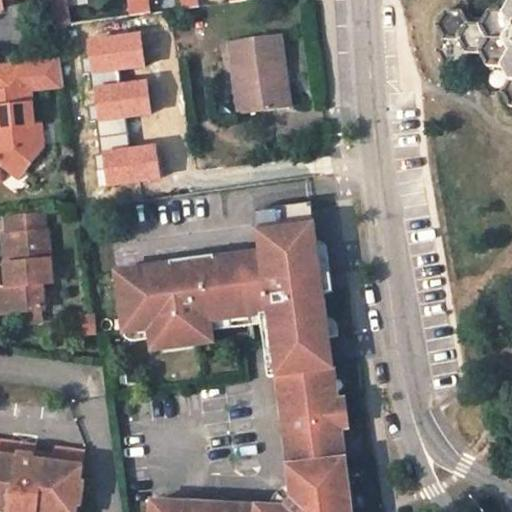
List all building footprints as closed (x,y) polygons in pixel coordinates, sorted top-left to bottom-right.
[(69,25),(66,8),(64,0),(49,0),(54,27),(69,25)] [(152,13),(150,0),(129,0),(132,16),(152,13)] [(511,3),(507,12),(491,12),(483,24),(468,25),(461,11),(445,11),(438,24),(446,38),(438,52),(445,66),(461,66),(469,80),(482,80),(489,93),(503,93),(509,107),(511,106),(511,3)] [(56,40),(71,39),(69,25),(54,27),(56,40)] [(291,106),(281,36),(230,43),(240,114),(291,106)] [(59,58),(20,62),(22,80),(25,80),(62,77),(59,58)] [(0,138),(2,140),(10,131),(21,141),(41,118),(38,96),(31,97),(30,86),(26,86),(25,80),(22,80),(20,62),(0,63),(0,138)] [(150,161),(143,109),(103,114),(110,167),(150,161)] [(10,131),(2,140),(13,151),(21,141),(10,131)] [(312,295),(328,293),(324,261),(317,206),(259,214),(264,255),(268,279),(263,280),(265,288),(310,282),(312,295)] [(5,263),(8,285),(1,286),(3,312),(45,309),(43,283),(53,282),(47,231),(2,236),(5,263)] [(127,274),(131,305),(123,307),(127,339),(153,336),(156,357),(217,348),(215,326),(275,318),(279,349),(334,342),(328,293),(312,295),(310,282),(265,288),(263,280),(268,279),(264,255),(204,263),(205,270),(191,272),(190,261),(174,262),(174,267),(127,274)] [(205,270),(204,263),(204,260),(190,261),(191,272),(205,270)] [(279,349),(282,376),(336,369),(335,351),(334,342),(279,349)] [(340,398),(336,369),(282,376),(287,420),(293,420),(295,435),(289,435),(295,487),(299,490),(284,505),(284,508),(215,506),(215,511),(201,510),(201,505),(155,503),(154,511),(354,511),(344,430),(340,398)] [(340,398),(344,430),(353,429),(350,411),(349,398),(340,398)] [(0,511),(5,511),(77,511),(78,505),(82,505),(84,484),(81,484),(84,451),(57,448),(56,454),(55,460),(34,458),(34,452),(35,445),(0,441),(0,511)] [(55,460),(56,454),(34,452),(34,458),(55,460)]
